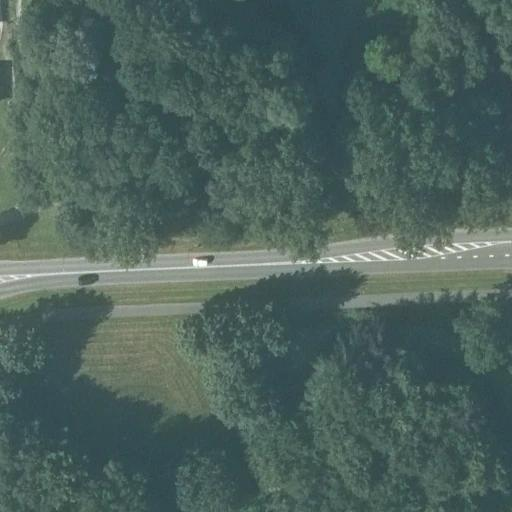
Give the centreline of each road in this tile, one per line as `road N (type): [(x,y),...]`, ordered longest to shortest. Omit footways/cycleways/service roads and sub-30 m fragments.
road 1 (secondary): [(41,275),(286,264)]
road 2 (secondary): [(511,234),(397,241),(298,255),(286,264)]
road 3 (secondary): [(286,264),(298,272),(511,262)]
